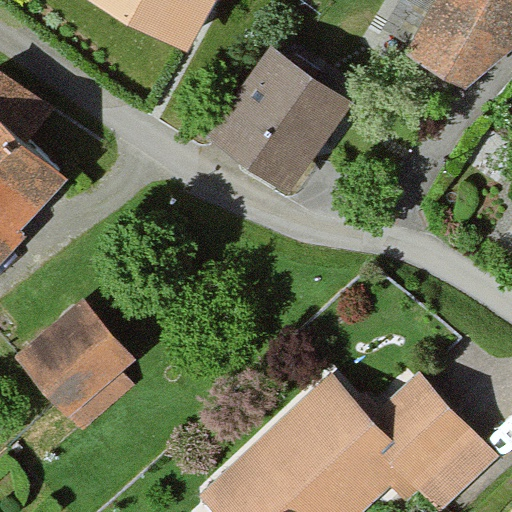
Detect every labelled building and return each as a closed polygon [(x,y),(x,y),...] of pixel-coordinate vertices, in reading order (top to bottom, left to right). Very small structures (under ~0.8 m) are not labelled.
[(218,0),(86,0),(189,55),(218,0)] [(511,0),(436,0),(406,52),(467,91),(511,45),(511,0)] [(353,106),(270,54),(214,144),(296,196),(353,106)] [(0,251),(66,181),(0,119),(0,251)] [(77,295),(13,350),(82,431),(147,377),(77,295)] [(332,361),(207,483),(236,511),(323,511),(387,450),(439,503),(500,443),(414,355),(369,399),(332,361)]
